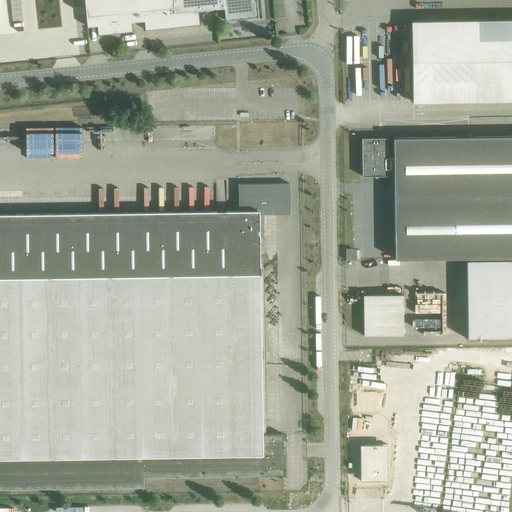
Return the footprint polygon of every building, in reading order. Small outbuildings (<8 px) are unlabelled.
[(256,0),(84,0),(88,26),(97,25),(98,34),(115,33),(116,33),(133,31),(132,22),(144,21),(145,30),(200,24),(199,10),(224,8),(225,20),(258,17),(256,0)] [(511,19),(411,21),(413,102),(511,100),(511,19)] [(394,156),(394,175),(395,259),(466,258),(511,257),(511,135),(393,138),(394,156)] [(393,138),(362,138),(363,176),(394,175),(394,156),(393,138)] [(239,210),(0,214),(0,269),(260,265),(260,214),(290,214),(289,183),(241,184),(238,186),(239,210)] [(511,338),(511,257),(466,258),(467,339),(511,338)] [(263,434),(260,265),(0,269),(0,488),(144,487),(144,476),(258,475),(258,471),(263,470),(263,475),(284,475),(283,454),(286,454),(286,448),(283,448),(283,434),(263,434)] [(404,335),(403,294),(364,295),(364,335),(404,335)] [(360,456),(360,481),(388,480),(387,444),(360,444),(360,456)]
